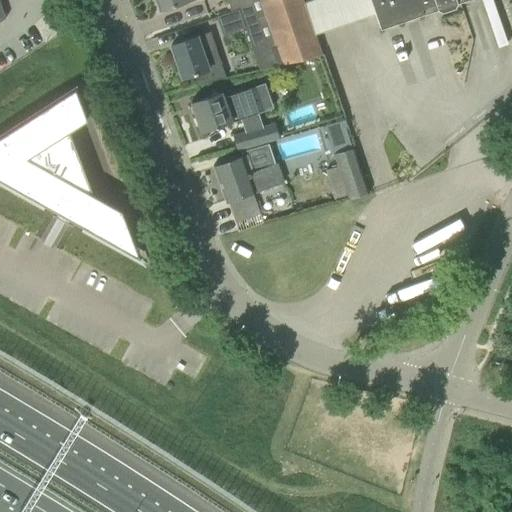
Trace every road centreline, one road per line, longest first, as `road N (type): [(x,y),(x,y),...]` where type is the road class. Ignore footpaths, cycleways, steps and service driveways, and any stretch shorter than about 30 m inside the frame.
road 1 (residential): [(445,388),(305,354),(259,328),(221,289),(105,0)]
road 2 (residential): [(445,388),(511,228)]
road 3 (motorway): [(139,511),(0,425)]
